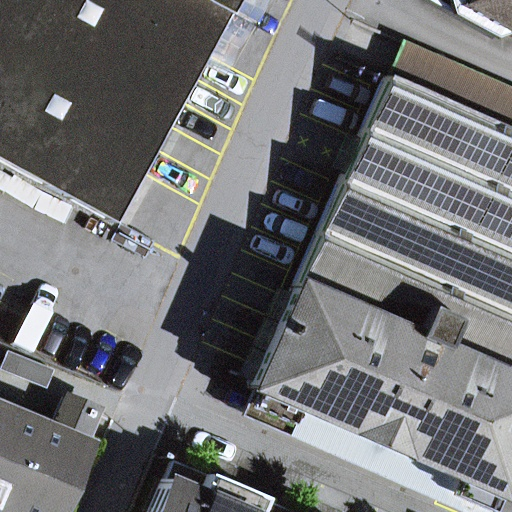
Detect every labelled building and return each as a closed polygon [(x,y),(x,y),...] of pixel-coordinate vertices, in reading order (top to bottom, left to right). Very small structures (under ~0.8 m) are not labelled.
[(0,0),(0,162),(112,225),(167,124),(199,66),(234,0),(0,0)] [(234,0),(199,66),(221,78),(263,0),(234,0)] [(511,0),(423,0),(487,35),(502,31),(511,36),(511,0)] [(511,89),(399,41),(382,78),(511,134),(511,89)] [(492,496),(494,497),(511,456),(511,134),(382,78),(246,389),(248,390),(492,496)] [(52,371),(5,352),(0,365),(0,371),(44,389),(52,371)] [(485,511),(492,496),(248,390),(236,418),(452,511),(485,511)] [(0,397),(0,503),(33,426),(11,416),(15,405),(0,397)] [(33,426),(0,503),(0,511),(51,511),(94,412),(62,398),(48,432),(33,426)] [(202,476),(194,495),(161,481),(147,511),(254,511),(259,500),(202,476)]
